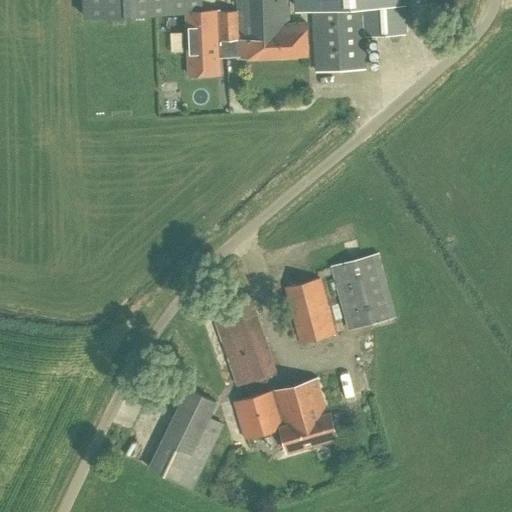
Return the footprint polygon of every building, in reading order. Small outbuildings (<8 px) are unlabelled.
[(84,0),(85,17),(187,13),(187,12),(205,11),(204,0),(84,0)] [(187,12),(187,13),(190,76),(219,75),(218,57),(222,57),(238,56),(238,58),(310,56),(308,20),(290,21),(289,0),(238,0),(239,10),(205,11),(187,12)] [(408,0),(298,0),(299,10),(315,9),(319,71),(366,69),(364,36),(406,34),(404,4),(409,4),(408,0)] [(348,331),(396,318),(379,253),(330,267),(348,331)] [(300,344),(336,334),(321,278),(284,288),(296,332),(300,344)] [(237,387),(277,373),(250,295),(209,309),(237,387)] [(244,440),(280,430),(287,453),(337,439),(330,413),(328,414),(318,378),(233,402),(244,440)] [(351,383),(356,400),(365,398),(360,381),(351,383)] [(192,491),(224,425),(210,418),(217,403),(187,388),(147,469),(192,491)]
